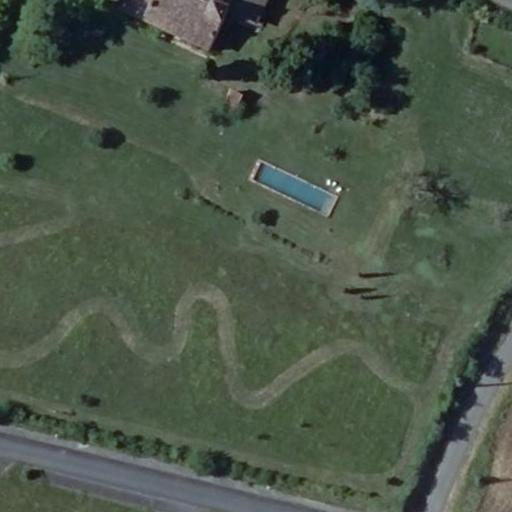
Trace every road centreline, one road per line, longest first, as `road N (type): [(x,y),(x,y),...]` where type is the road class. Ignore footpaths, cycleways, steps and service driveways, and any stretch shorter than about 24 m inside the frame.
road 1 (residential): [(0,448),(281,511)]
road 2 (unclassified): [(511,342),(432,511)]
